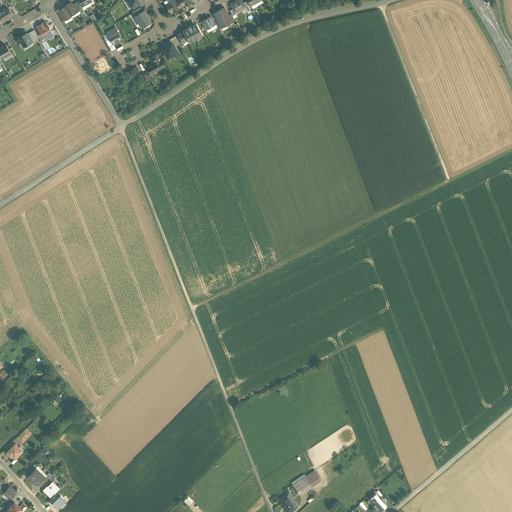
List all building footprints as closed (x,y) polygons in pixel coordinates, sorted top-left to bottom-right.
[(140,4),(137,0),(127,0),(132,8),(140,4)] [(174,0),(165,5),(170,13),(173,11),(173,12),(179,9),(179,8),(176,2),(174,0)] [(241,0),(237,0),(230,4),(233,9),(235,13),(245,7),(243,3),(241,0)] [(82,7),(79,1),(75,3),(79,10),(79,11),(83,9),(82,6),(82,7)] [(73,5),(71,2),(65,5),(66,6),(71,15),(76,12),(72,5),(73,5)] [(66,6),(60,9),(61,12),(65,19),(71,16),(71,15),(66,6)] [(3,11),(0,12),(0,17),(3,22),(8,19),(7,18),(12,15),(7,7),(3,10),(3,11)] [(229,15),(224,7),(219,10),(227,24),(232,21),(229,15)] [(142,12),(135,16),(142,27),(146,25),(147,26),(151,23),(151,22),(146,14),(147,14),(145,10),(142,12)] [(227,24),(219,10),(213,13),(218,22),(221,27),(227,24)] [(209,17),(206,19),(205,18),(205,19),(204,19),(204,20),(202,21),(206,29),(213,25),(209,19),(210,19),(209,18),(209,17)] [(52,32),(45,21),(37,26),(41,33),(44,37),(52,32)] [(190,26),(187,27),(188,28),(183,31),(188,40),(189,43),(195,39),(196,38),(196,39),(203,35),(196,24),(191,27),(190,26)] [(116,27),(107,32),(109,36),(118,31),(116,27)] [(34,30),(28,34),(32,41),(39,38),(37,35),(34,30)] [(118,31),(109,36),(113,44),(122,39),(118,31)] [(183,31),(178,34),(182,43),(183,43),(188,40),(183,31)] [(23,34),(18,37),(26,50),(34,45),(32,41),(28,34),(27,33),(23,35),(23,34)] [(41,33),(37,35),(39,38),(42,43),(46,40),(44,37),(41,33)] [(180,44),(175,37),(171,39),(172,42),(175,47),(180,44)] [(172,42),(162,47),(168,58),(178,52),(175,47),(172,42)] [(6,44),(0,48),(0,53),(3,58),(11,53),(9,49),(6,44)] [(160,60),(157,53),(150,57),(153,63),(147,67),(151,74),(158,70),(157,68),(164,65),(161,59),(160,60)] [(149,77),(146,71),(141,74),(144,80),(149,77)] [(284,384),(277,387),(281,394),(288,391),(284,384)] [(25,429),(18,437),(23,442),(30,434),(25,429)] [(15,444),(7,452),(11,456),(12,455),(15,458),(22,451),(15,444)] [(33,471),(28,476),(33,480),(41,472),(36,468),(36,467),(33,471)] [(314,470),(306,476),(312,485),(320,480),(314,470)] [(41,472),(33,480),(38,485),(42,480),(45,477),(45,476),(41,472)] [(292,482),(293,484),(306,476),(305,474),(292,482)] [(306,476),(293,484),(299,493),(312,485),(306,476)] [(53,481),(48,485),(43,490),(50,497),(55,492),(55,493),(60,488),(53,481)] [(6,489),(3,492),(3,493),(10,498),(16,491),(9,485),(6,489)] [(287,494),(280,498),(286,507),(285,508),(287,511),(296,507),(298,505),(289,492),(287,494)] [(381,499),(375,493),(373,495),(370,498),(376,504),(374,505),(378,510),(379,508),(382,511),(385,508),(387,506),(385,504),(386,503),(382,498),(381,499)] [(57,498),(52,503),(57,508),(60,506),(64,502),(66,500),(60,494),(57,498)] [(189,505),(194,500),(189,495),(184,500),(189,505)] [(21,507),(15,503),(6,511),(21,511),(19,510),(21,507)] [(23,511),(28,507),(24,503),(21,507),(19,510),(21,511),(23,511)]
